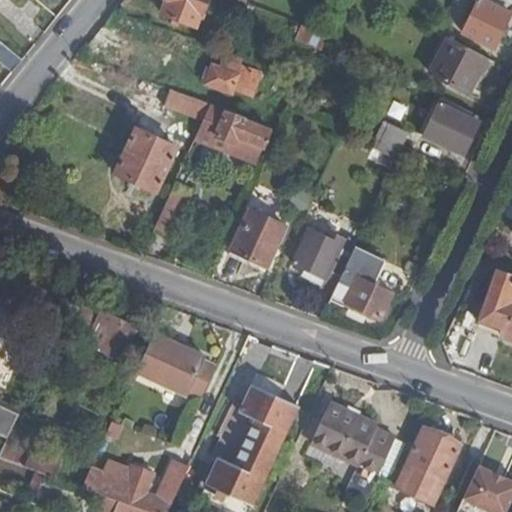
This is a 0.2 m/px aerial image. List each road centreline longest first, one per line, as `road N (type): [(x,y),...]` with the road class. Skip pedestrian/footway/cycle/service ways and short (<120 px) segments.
road 1 (residential): [(0,223),(403,369)]
road 2 (residential): [(511,137),(403,369)]
road 3 (residential): [(97,0),(0,119)]
